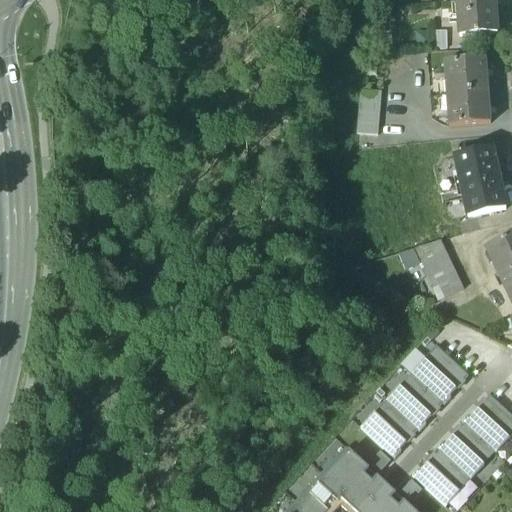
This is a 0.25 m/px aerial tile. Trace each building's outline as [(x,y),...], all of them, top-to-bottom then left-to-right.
[(493,0),(456,0),(459,38),(496,35),(493,0)] [(387,33),(371,34),(371,40),(361,42),(362,57),(377,56),(376,53),(388,52),(387,33)] [(485,61),(444,64),(447,97),(487,94),(485,61)] [(381,94),(360,93),(356,135),(377,137),(381,94)] [(487,94),(447,97),(449,128),(489,125),(487,94)] [(491,150),(454,158),(468,219),(505,211),(491,150)] [(402,158),(382,161),(384,171),(403,167),(402,158)] [(403,167),(384,171),(385,180),(405,177),(403,167)] [(511,241),(489,252),(511,302),(511,241)] [(461,293),(437,244),(415,251),(440,303),(461,293)] [(374,416),(360,431),(393,462),(400,454),(399,453),(417,434),(418,435),(426,427),(424,425),(442,406),(444,408),(451,400),(450,399),(468,379),(436,349),(410,377),(416,382),(405,394),(399,389),(385,404),(391,410),(380,421),(374,416)] [(419,471),(412,478),(445,509),(459,495),(454,490),(465,478),(470,483),(484,468),(479,464),(490,451),(495,456),(511,437),(511,420),(489,399),(471,419),(469,417),(462,425),(464,427),(446,446),(444,445),(437,452),(439,454),(421,473),(419,471)] [(411,511),(386,488),(345,451),(288,511),(411,511)]
